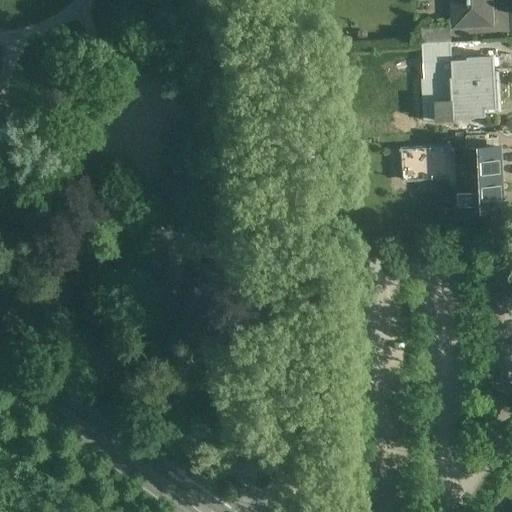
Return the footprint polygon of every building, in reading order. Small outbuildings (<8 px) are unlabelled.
[(454,0),(456,25),(456,26),(492,25),(490,0),(454,0)] [(456,25),(422,27),(422,43),(451,42),(451,26),(456,26),(456,25)] [(451,42),(422,43),(423,63),(452,61),(452,60),(451,42)] [(492,57),(452,60),(452,61),(453,77),(451,77),(453,100),(436,101),(437,120),(461,119),(461,118),(486,116),(485,106),(494,106),(492,57)] [(396,58),(381,65),(388,78),(402,70),(396,58)] [(452,61),(423,63),(426,121),(437,120),(436,101),(453,100),(451,77),(453,77),(452,61)] [(448,147),(401,149),(403,181),(434,179),(448,178),(453,187),(459,187),(459,185),(461,185),(459,150),(449,151),(448,147)] [(487,149),(459,150),(461,185),(459,185),(459,187),(460,188),(461,188),(463,209),(455,210),(455,211),(503,208),(502,192),(501,192),(499,158),(488,159),(487,149)]
